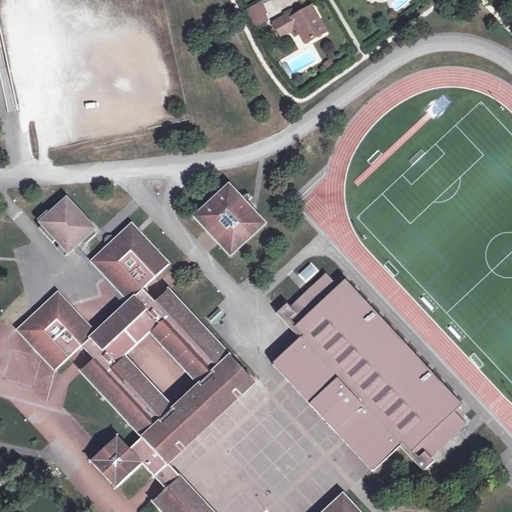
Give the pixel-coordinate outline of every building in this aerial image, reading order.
[(250,11),(254,20),(265,15),(266,14),(262,5),(250,11)] [(296,28),(300,34),(305,43),(324,33),(315,16),(317,15),(313,7),(295,17),(291,11),(284,14),(285,17),(273,23),(280,36),(291,31),(296,28)] [(265,15),(254,20),(257,26),(268,21),(265,15)] [(296,28),(291,31),(295,36),(300,34),(296,28)] [(443,94),(427,111),(434,118),(450,102),(443,94)] [(223,241),(219,244),(232,258),(267,225),(230,186),(195,218),(207,231),(211,228),(223,241)] [(97,235),(94,232),(89,227),(92,225),(69,199),(66,202),(65,200),(50,214),(48,211),(37,221),(42,226),(39,229),(53,244),(56,241),(61,246),(58,249),(66,257),(74,249),(71,246),(79,238),(82,242),(86,246),(97,235)] [(91,462),(117,489),(143,465),(155,478),(169,465),(256,384),(169,290),(156,303),(144,290),(170,265),(133,225),(116,240),(112,236),(108,236),(105,239),(105,243),(109,247),(92,262),(130,303),(96,334),(59,293),(18,331),(57,371),(82,347),(95,360),(81,373),(144,439),(131,450),(118,437),(91,462)] [(211,228),(207,231),(219,244),(223,241),(211,228)] [(71,246),(74,249),(82,242),(79,238),(71,246)] [(311,262),(298,274),(306,284),(319,271),(311,262)] [(291,308),(288,304),(277,314),(301,339),(274,363),(275,365),(274,366),(372,471),(374,470),(375,471),(402,447),(425,472),(435,462),(431,458),(467,425),(455,412),(462,406),(346,281),(339,288),(327,275),(291,308)] [(208,317),(213,324),(225,316),(220,309),(208,317)] [(167,490),(180,477),(169,465),(155,478),(167,490)] [(359,511),(344,495),(325,511),(213,511),(180,477),(167,490),(153,502),(162,511),(359,511)]
